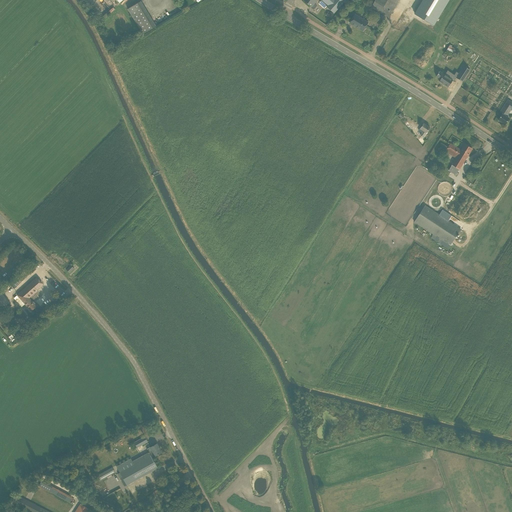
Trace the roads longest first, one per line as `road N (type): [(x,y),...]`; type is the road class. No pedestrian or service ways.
road 1 (unclassified): [(210,511),(125,349),(11,230)]
road 2 (tertiary): [(511,155),(283,14)]
